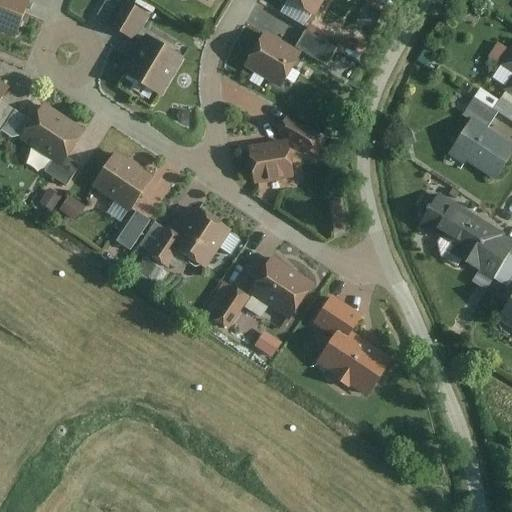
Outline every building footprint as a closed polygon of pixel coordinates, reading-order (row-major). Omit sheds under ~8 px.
[(0,0),(0,33),(18,40),(30,6),(14,0),(0,0)] [(129,42),(143,17),(114,0),(104,0),(93,20),(129,42)] [(284,0),(282,4),(310,20),(322,0),(284,0)] [(239,67),(284,92),(302,59),(323,71),(333,53),(302,35),(291,54),(257,35),(239,67)] [(179,60),(145,40),(122,78),(156,98),(179,60)] [(511,97),(511,47),(507,55),(497,48),(489,61),(511,75),(502,91),(511,97)] [(425,52),(416,65),(429,74),(438,61),(425,52)] [(493,114),(511,126),(511,110),(500,103),(493,114)] [(511,150),(511,149),(489,135),(497,121),(473,105),(463,119),(472,124),(452,155),(492,181),(511,150)] [(82,133),(38,106),(16,143),(48,163),(41,175),(65,189),(77,169),(64,161),(82,133)] [(14,132),(19,125),(24,129),(28,122),(18,114),(8,127),(14,132)] [(293,179),(289,146),(308,157),(319,139),(283,118),(272,136),(286,144),(242,149),(246,184),(293,179)] [(399,154),(414,149),(409,134),(394,139),(399,154)] [(133,213),(153,181),(111,155),(91,187),(133,213)] [(56,201),(42,192),(33,206),(47,215),(56,201)] [(511,245),(436,197),(417,226),(454,251),(449,258),(487,282),(511,245)] [(84,209),(66,198),(57,212),(75,223),(84,209)] [(344,201),(324,204),(330,237),(349,234),(344,201)] [(114,245),(126,253),(146,221),(133,213),(114,245)] [(203,270),(225,234),(191,213),(175,239),(164,232),(146,260),(162,270),(173,252),(203,270)] [(309,285),(269,260),(246,296),(287,321),(309,285)] [(511,287),(492,318),(511,330),(511,287)] [(207,321),(223,331),(244,299),(227,289),(207,321)] [(311,369),(364,401),(388,364),(346,337),(357,319),(325,299),(309,324),(331,337),(311,369)] [(281,346),(260,334),(251,348),(272,361),(281,346)]
